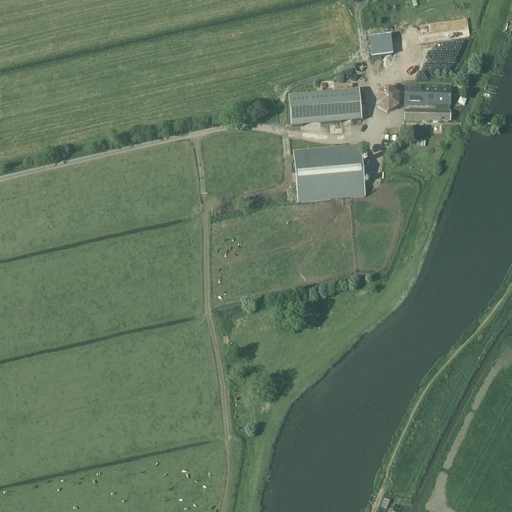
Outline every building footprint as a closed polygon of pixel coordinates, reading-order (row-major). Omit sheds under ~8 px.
[(393,54),(391,34),(370,36),(372,56),(393,54)] [(439,90),(405,89),(405,109),(438,110),(438,112),(450,112),(450,104),(450,92),(439,92),(439,90)] [(386,90),(376,95),(376,105),(385,110),(394,106),(394,95),(386,90)] [(358,91),(288,97),(291,128),(361,121),(358,91)] [(404,111),(404,121),(444,122),(450,122),(450,112),(438,112),(404,111)] [(360,146),(295,152),(293,152),(297,200),(298,203),(315,201),(364,197),(363,180),(360,146)] [(379,508),(386,511),(388,506),(390,501),(384,499),(379,508)]
